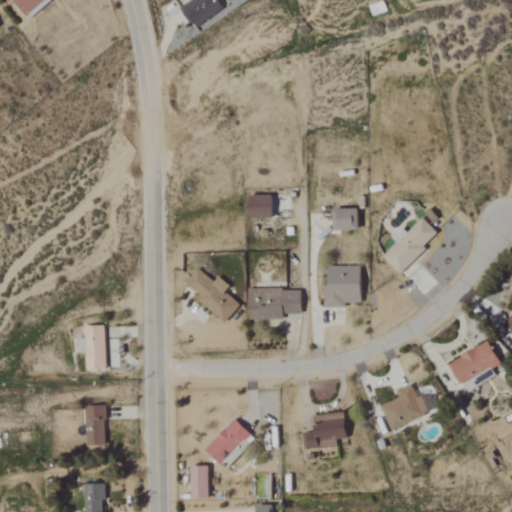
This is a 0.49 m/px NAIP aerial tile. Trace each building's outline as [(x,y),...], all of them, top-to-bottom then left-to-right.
[(13,0),(27,16),(45,0),(13,0)] [(225,9),(219,0),(193,0),(181,9),(196,30),(225,9)] [(252,220),(275,219),(274,196),(251,196),(252,220)] [(335,231),(359,232),(360,211),(336,210),(335,231)] [(399,273),(439,234),(423,218),(408,233),(402,227),(392,238),(397,243),(383,257),(399,273)] [(361,306),(361,265),(323,265),(323,306),(361,306)] [(193,299),(224,323),(239,304),(223,291),(229,284),(217,275),(213,281),(197,268),(186,282),(199,291),(193,299)] [(247,287),(248,318),(300,317),(300,287),(247,287)] [(511,307),(500,327),(511,333),(511,307)] [(87,369),(106,369),(106,324),(86,325),(86,336),(79,336),(79,353),(86,353),(87,369)] [(447,364),(464,391),(504,366),(487,339),(447,364)] [(395,390),(398,399),(380,406),(389,430),(428,415),(416,382),(395,390)] [(85,405),(85,445),(106,445),(106,405),(85,405)] [(338,446),(337,440),(346,439),(344,412),(313,415),(314,430),(303,431),(305,449),(338,446)] [(204,448),(224,469),(255,438),(235,418),(204,448)] [(209,466),(192,466),(192,499),(210,498),(209,466)] [(84,482),(84,511),(106,511),(106,482),(84,482)]
